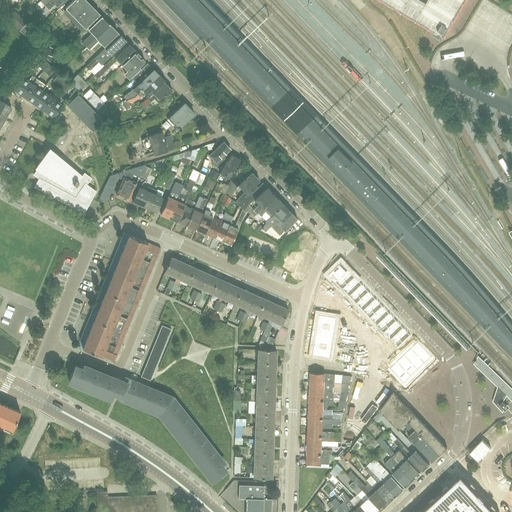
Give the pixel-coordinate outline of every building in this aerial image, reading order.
[(40,10),(44,6),(47,4),(50,0),(41,0),(40,2),(36,6),(40,10)] [(61,0),(63,2),(65,0),(50,0),(47,4),(44,6),(49,11),(51,8),(59,0),(61,0)] [(79,22),(85,28),(100,14),(90,4),(85,0),(73,0),(65,8),(70,13),(79,22)] [(383,0),(429,27),(435,31),(444,36),(465,0),(383,0)] [(11,10),(4,3),(0,6),(0,8),(7,15),(11,10)] [(18,30),(26,23),(15,12),(8,19),(18,30)] [(86,47),(109,24),(102,16),(88,30),(92,34),(82,43),(86,47)] [(103,47),(118,32),(109,24),(86,47),(89,51),(98,42),(103,47)] [(33,34),(25,26),(20,31),(28,39),(33,34)] [(126,41),(119,34),(94,58),(95,58),(86,66),(90,71),(94,76),(128,43),(126,41)] [(102,74),(108,69),(118,59),(121,63),(135,50),(128,43),(94,76),(98,79),(102,74)] [(76,57),(82,51),(78,47),(72,53),(76,57)] [(142,57),(136,51),(122,65),(127,70),(124,74),(129,79),(140,68),(139,67),(145,61),(141,57),(142,57)] [(48,76),(55,71),(42,58),(36,64),(48,76)] [(158,74),(152,67),(136,83),(138,85),(133,90),(132,89),(129,92),(130,93),(124,97),(125,100),(134,97),(158,74)] [(77,74),(70,81),(78,90),(85,83),(77,74)] [(130,108),(128,103),(141,98),(145,93),(149,97),(165,81),(158,74),(134,97),(125,100),(122,102),(124,106),(125,110),(130,108)] [(65,93),(71,88),(59,75),(53,81),(65,93)] [(62,104),(42,91),(46,86),(32,76),(29,81),(23,77),(14,90),(53,117),(62,104)] [(146,107),(152,101),(154,99),(157,102),(165,95),(166,96),(172,90),(171,89),(171,87),(169,85),(167,85),(164,82),(165,81),(149,97),(147,99),(142,103),(140,104),(141,109),(146,107)] [(98,111),(105,104),(94,93),(87,99),(98,111)] [(103,121),(78,95),(67,105),(93,132),(103,121)] [(11,108),(0,101),(0,117),(4,120),(11,108)] [(185,104),(184,103),(167,120),(173,126),(174,125),(178,129),(181,125),(181,126),(194,113),(189,108),(190,107),(186,103),(185,104)] [(105,104),(98,111),(101,114),(108,107),(105,104)] [(67,126),(54,143),(59,146),(71,129),(67,126)] [(164,139),(162,132),(149,136),(154,156),(175,150),(171,137),(164,139)] [(319,136),(317,137),(317,144),(331,158),(369,198),(374,198),(376,195),(379,193),(378,188),(341,149),(327,134),(320,134),(319,136)] [(231,149),(223,142),(208,156),(213,161),(211,164),(215,168),(225,158),(223,156),(231,149)] [(39,179),(34,187),(84,214),(96,191),(87,185),(91,178),(84,173),(82,176),(50,150),(36,168),(38,169),(33,175),(39,179)] [(190,150),(188,157),(198,160),(200,153),(190,150)] [(241,160),(232,154),(220,173),(229,179),(241,160)] [(117,177),(123,180),(116,195),(128,201),(136,184),(130,182),(133,175),(139,177),(142,169),(137,167),(110,176),(105,185),(113,188),(117,177)] [(146,180),(151,169),(145,167),(141,177),(146,180)] [(244,192),(236,203),(242,209),(244,211),(249,206),(252,200),(256,193),(254,191),(253,190),(257,186),(255,184),(259,180),(256,177),(257,176),(253,173),(251,172),(246,177),(238,186),(239,187),(244,192)] [(199,174),(196,182),(195,183),(201,185),(205,176),(199,174)] [(163,187),(169,190),(174,179),(168,177),(163,187)] [(181,192),(169,218),(177,222),(185,205),(187,200),(193,186),(195,183),(196,182),(195,181),(191,179),(187,188),(185,194),(181,192)] [(262,182),(254,191),(256,193),(252,200),(249,206),(244,211),(247,213),(247,212),(254,216),(275,196),(272,192),(262,182)] [(174,184),(160,214),(169,218),(181,192),(183,187),(184,185),(179,183),(178,186),(174,184)] [(224,184),(220,192),(225,194),(229,187),(227,186),(224,184)] [(148,187),(146,190),(139,187),(133,202),(144,207),(152,189),(148,187)] [(153,189),(152,189),(144,207),(156,212),(162,197),(151,192),(153,189)] [(225,194),(220,203),(228,208),(231,202),(231,199),(225,194)] [(265,222),(284,204),(275,196),(254,216),(255,217),(258,213),(261,216),(265,212),(270,217),(265,222)] [(204,214),(196,230),(205,234),(212,218),(209,216),(211,211),(216,200),(211,197),(205,209),(204,214)] [(195,230),(202,213),(207,201),(202,199),(197,211),(193,209),(186,226),(195,230)] [(185,205),(177,222),(186,226),(193,209),(189,207),(191,202),(187,200),(185,205)] [(267,224),(262,228),(265,232),(276,222),(284,231),(297,219),(297,218),(292,213),(292,212),(284,204),(265,222),(267,224)] [(221,221),(214,238),(222,242),(229,225),(233,217),(225,213),(221,221)] [(205,234),(214,238),(221,221),(212,218),(205,234)] [(229,225),(222,242),(231,245),(238,229),(241,222),(237,221),(234,227),(229,225)] [(128,237),(83,348),(114,361),(119,349),(106,343),(108,340),(121,345),(131,321),(118,315),(120,311),(133,317),(142,293),(130,287),(131,283),(144,289),(154,265),(141,259),(143,255),(155,261),(161,248),(132,236),(129,235),(128,237)] [(176,278),(183,263),(171,257),(165,272),(176,278)] [(466,282),(446,260),(442,264),(438,268),(459,289),(462,286),(466,282)] [(335,282),(348,270),(341,262),(328,274),(335,282)] [(183,263),(176,278),(188,283),(195,268),(183,263)] [(195,268),(188,283),(200,288),(206,273),(195,268)] [(342,289),(355,277),(348,270),(335,282),(342,289)] [(206,273),(200,288),(211,293),(218,278),(206,273)] [(342,289),(349,297),(362,284),(355,277),(342,289)] [(218,278),(211,293),(223,298),(230,284),(218,278)] [(230,284),(223,298),(235,304),(241,289),(230,284)] [(369,291),(362,284),(349,297),(356,304),(369,291)] [(241,289),(235,304),(246,309),(253,294),(241,289)] [(356,304),(363,311),(376,299),(369,291),(356,304)] [(253,294),(246,309),(258,314),(265,299),(253,294)] [(270,319),(276,304),(265,299),(258,314),(270,319)] [(376,299),(363,311),(370,318),(383,306),(376,299)] [(276,304),(270,319),(282,324),(288,310),(276,304)] [(377,325),(390,313),(383,306),(370,318),(377,325)] [(15,327),(20,311),(12,309),(8,325),(15,327)] [(390,313),(377,325),(384,333),(397,320),(390,313)] [(317,324),(335,327),(337,317),(319,314),(317,324)] [(384,333),(391,340),(404,328),(397,320),(384,333)] [(264,332),(268,324),(263,322),(260,330),(264,332)] [(335,327),(317,324),(316,334),(333,337),(335,327)] [(141,377),(150,380),(171,329),(162,325),(141,377)] [(404,328),(391,340),(398,348),(411,335),(404,328)] [(332,347),(333,337),(316,334),(314,344),(332,347)] [(432,358),(432,357),(420,345),(417,342),(413,346),(410,349),(425,365),(432,358)] [(332,347),(314,344),(312,355),(330,357),(332,347)] [(403,356),(418,371),(425,365),(410,349),(403,356)] [(258,362),(276,363),(276,350),(258,350),(258,362)] [(396,362),(411,378),(418,371),(403,356),(396,362)] [(275,376),(276,363),(258,362),(257,375),(275,376)] [(404,385),(405,384),(411,378),(396,362),(391,367),(389,369),(392,372),(402,384),(404,385)] [(90,387),(89,390),(103,396),(105,393),(110,395),(109,398),(110,399),(113,392),(121,396),(120,399),(121,399),(122,396),(128,399),(127,401),(142,407),(143,405),(155,410),(154,412),(159,415),(163,420),(166,418),(174,428),(171,430),(181,442),(183,441),(192,451),(189,453),(199,465),(201,463),(209,473),(207,475),(212,482),(226,471),(221,465),(170,400),(124,381),(117,379),(116,382),(83,369),(79,367),(75,366),(69,382),(77,385),(78,382),(90,387)] [(310,372),(310,373),(309,373),(309,379),(310,379),(310,382),(335,383),(335,374),(325,373),(310,372)] [(257,375),(257,388),(275,389),(275,376),(257,375)] [(343,375),(343,380),(342,383),(350,384),(350,381),(351,376),(348,375),(343,375)] [(309,385),(309,391),(334,392),(335,383),(310,382),(310,385),(309,385)] [(256,401),(274,401),(275,389),(257,388),(256,401)] [(334,392),(309,391),(308,397),(309,397),(309,400),(334,401),(334,392)] [(440,455),(447,448),(397,396),(393,392),(380,409),(389,419),(399,430),(400,429),(404,426),(412,434),(409,437),(421,450),(432,462),(440,455)] [(308,403),(308,409),(324,410),(324,405),(334,405),(334,401),(309,400),(309,403),(308,403)] [(256,401),(256,414),(274,414),(274,401),(256,401)] [(0,402),(0,423),(4,426),(3,428),(12,432),(20,411),(0,402)] [(308,415),(308,418),(341,419),(341,415),(333,415),(324,414),(324,410),(308,409),(307,415),(308,415)] [(255,426),(273,427),(274,414),(256,414),(255,426)] [(341,419),(308,418),(308,421),(307,421),(307,426),(333,428),(333,425),(341,425),(341,419)] [(251,428),(250,419),(240,420),(241,429),(251,428)] [(255,426),(255,439),(273,440),(273,427),(255,426)] [(333,433),(333,428),(307,426),(307,433),(308,433),(308,436),(342,437),(342,433),(333,433)] [(306,439),(306,445),(322,446),(329,446),(329,441),(332,441),(336,442),(342,442),(342,437),(308,436),(307,439),(306,439)] [(401,448),(422,471),(430,464),(417,451),(413,455),(404,446),(405,445),(398,438),(394,442),(401,449),(401,448)] [(255,439),(255,452),(273,453),(273,440),(255,439)] [(355,451),(360,443),(357,440),(352,448),(355,451)] [(307,451),(307,454),(331,455),(332,455),(332,451),(327,450),(322,450),(322,446),(306,445),(306,451),(307,451)] [(392,457),(413,480),(421,473),(408,460),(407,459),(399,450),(395,454),(388,447),(385,450),(392,457)] [(255,452),(254,465),(272,466),(273,453),(255,452)] [(320,466),(331,467),(329,464),(330,464),(331,455),(307,454),(307,457),(306,457),(305,462),(306,462),(306,463),(320,464),(320,466)] [(393,473),(406,486),(413,480),(392,457),(384,464),(392,473),(393,474),(393,473)] [(239,458),(239,468),(247,468),(247,458),(239,458)] [(367,465),(396,496),(404,489),(392,476),(387,470),(383,474),(371,462),(367,465)] [(331,472),(334,475),(336,477),(344,470),(337,464),(331,472)] [(272,466),(254,465),(254,478),(272,478),(272,466)] [(377,482),(372,486),(376,490),(389,503),(396,496),(367,465),(364,469),(377,482)] [(389,503),(376,490),(372,486),(369,489),(363,483),(351,471),(348,474),(381,510),(389,503)] [(332,473),(328,478),(335,485),(337,483),(342,488),(344,487),(336,477),(334,475),(332,473)] [(368,511),(379,511),(381,510),(348,474),(347,475),(354,482),(349,486),(364,502),(362,505),(368,511)] [(495,511),(494,510),(490,506),(473,488),(469,484),(462,475),(459,478),(450,486),(446,490),(437,498),(432,502),(423,510),(421,511),(495,511)] [(271,511),(272,499),(264,499),(265,486),(239,485),(239,498),(247,499),(246,511),(271,511)] [(97,492),(96,508),(95,508),(95,511),(157,511),(157,495),(108,497),(107,491),(102,489),(97,492)] [(339,495),(354,511),(368,511),(362,505),(346,489),(342,493),(339,495)] [(349,511),(354,511),(339,495),(336,498),(345,507),(349,511)] [(340,511),(338,509),(330,502),(327,505),(333,511),(332,511),(340,511)]
